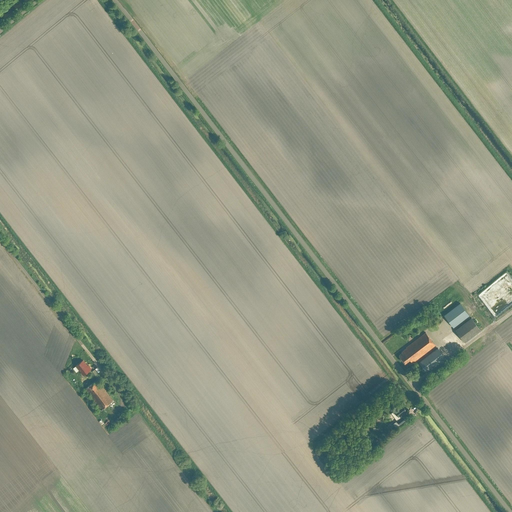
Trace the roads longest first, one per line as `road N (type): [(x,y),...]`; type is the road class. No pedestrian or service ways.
road 1 (unclassified): [(509,511),(115,0)]
road 2 (unclassified): [(83,345),(0,239)]
